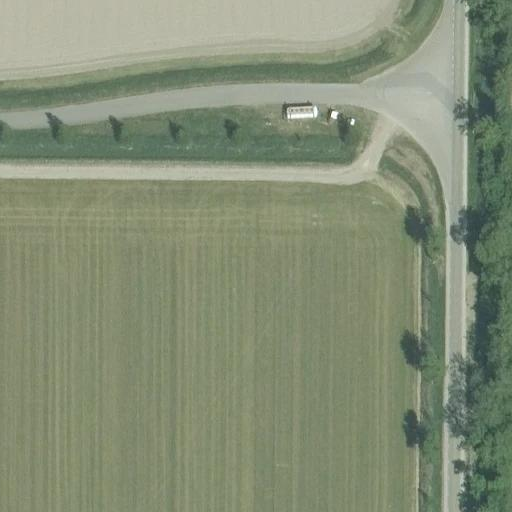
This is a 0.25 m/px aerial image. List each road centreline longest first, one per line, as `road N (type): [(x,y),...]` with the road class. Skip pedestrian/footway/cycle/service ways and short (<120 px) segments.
road 1 (unclassified): [(0,122),(229,95),(456,93)]
road 2 (unclassified): [(452,511),(456,93)]
